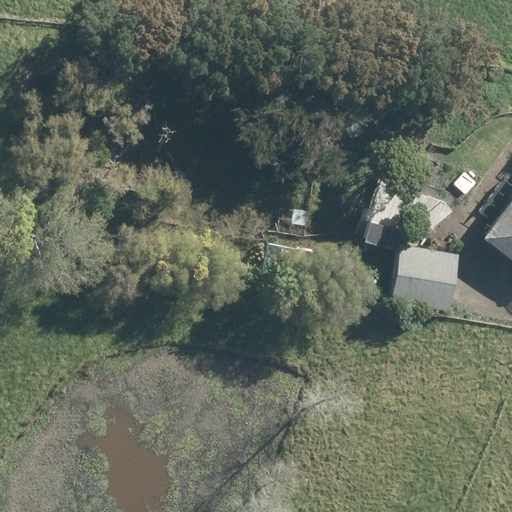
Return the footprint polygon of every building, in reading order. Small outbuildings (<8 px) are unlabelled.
[(407,153),(402,167),(422,173),(429,152),(416,148),(414,155),(407,153)] [(511,191),(481,231),(511,254),(511,191)] [(313,213),(287,209),(282,239),(309,243),(313,213)] [(403,229),(370,217),(364,236),(396,247),(403,229)] [(400,241),(389,296),(446,307),(456,252),(400,241)] [(315,249),(265,243),(261,271),(311,277),(315,249)] [(337,247),(321,266),(361,298),(376,279),(337,247)]
